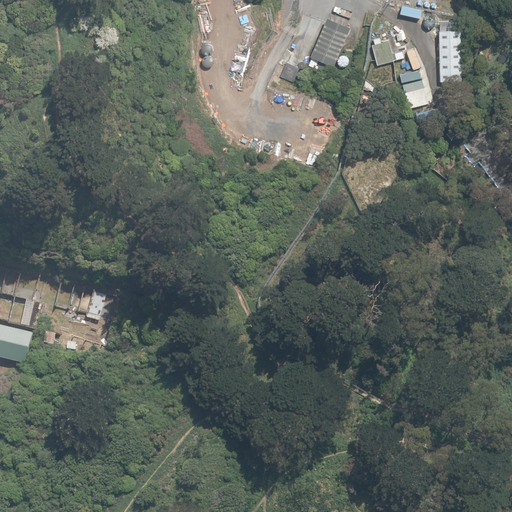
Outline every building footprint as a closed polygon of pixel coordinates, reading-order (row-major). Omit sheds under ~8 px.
[(418,6),(396,2),(394,12),(416,16),(418,6)] [(329,75),(349,27),(328,18),(308,66),(329,75)] [(439,31),(440,81),(463,80),(462,31),(460,31),(460,19),(440,20),(441,31),(439,31)] [(246,26),(238,23),(232,38),(240,41),(246,26)] [(378,65),(394,60),(389,40),(381,42),(380,37),(374,38),(376,44),(373,44),(378,65)] [(401,84),(411,123),(438,116),(422,54),(398,60),(401,73),(401,74),(398,74),(401,84)] [(280,76),(293,82),(300,67),(287,61),(280,76)] [(301,109),(301,100),(289,99),(288,107),(301,109)] [(336,117),(325,114),(322,124),(333,128),(336,117)] [(419,131),(438,126),(436,118),(416,124),(419,131)] [(109,293),(93,289),(87,311),(103,315),(109,293)] [(0,356),(27,363),(34,332),(0,324),(0,356)] [(44,342),(53,344),(56,333),(47,331),(44,342)] [(67,348),(75,350),(76,349),(77,343),(68,341),(67,348)]
